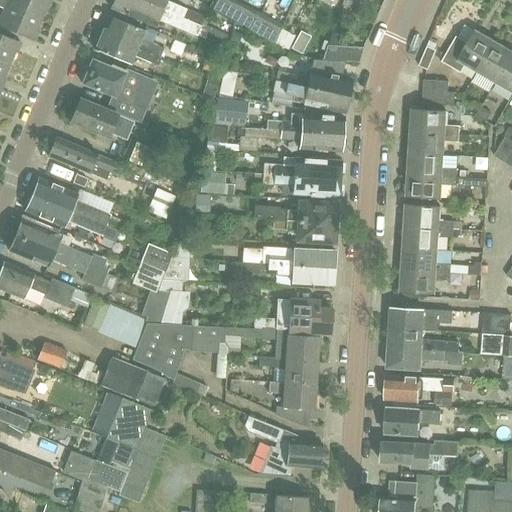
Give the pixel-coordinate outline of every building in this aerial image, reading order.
[(0,0),(42,17),(49,0),(0,0)] [(0,26),(33,40),(42,17),(0,0),(0,7),(4,9),(0,17),(0,26)] [(196,34),(199,26),(181,18),(182,17),(142,0),(113,0),(110,7),(155,26),(159,17),(196,34)] [(181,18),(199,26),(204,16),(165,0),(142,0),(182,17),(181,18)] [(216,0),(212,9),(249,29),(258,12),(235,0),(216,0)] [(107,15),(100,31),(159,56),(162,48),(140,39),(144,30),(107,15)] [(273,42),(280,29),(282,25),(262,15),(253,32),(273,42)] [(295,36),(280,29),(273,42),(287,50),(295,36)] [(477,71),(495,41),(475,29),(468,42),(456,35),(441,60),(461,72),(465,64),(477,71)] [(234,30),(230,40),(238,43),(242,33),(234,30)] [(159,56),(100,31),(93,48),(130,63),(133,54),(156,63),(159,56)] [(300,31),(292,49),(302,54),(310,36),(300,31)] [(0,64),(9,68),(19,43),(0,35),(0,64)] [(184,44),(173,40),(168,51),(180,56),(184,44)] [(477,71),(495,82),(511,53),(511,50),(495,41),(477,71)] [(419,66),(426,69),(434,49),(427,46),(419,66)] [(327,47),(322,60),(344,60),(344,61),(359,62),(363,49),(327,47)] [(511,53),(495,82),(497,83),(511,91),(511,53)] [(207,54),(202,69),(217,75),(223,60),(207,54)] [(88,70),(84,68),(80,78),(83,79),(82,82),(111,94),(113,95),(107,108),(140,122),(145,110),(136,106),(148,79),(144,77),(125,69),(111,63),(109,66),(92,59),(88,70)] [(277,70),(275,80),(347,96),(352,78),(340,76),(344,61),(344,60),(322,60),(312,59),(307,78),(277,70)] [(0,89),(9,68),(0,64),(0,89)] [(222,70),(218,93),(230,96),(235,72),(222,70)] [(207,78),(201,95),(213,99),(218,82),(207,78)] [(422,91),(447,93),(448,81),(423,79),(422,91)] [(347,96),(275,80),(272,90),(304,97),(303,102),(343,112),(347,96)] [(421,103),(447,104),(454,105),(455,93),(447,93),(422,91),(421,103)] [(78,98),(68,121),(105,137),(107,132),(128,140),(131,132),(133,127),(135,121),(78,98)] [(215,122),(245,125),(248,101),(217,98),(215,122)] [(481,107),(476,115),(486,122),(491,113),(481,107)] [(459,134),(459,127),(446,126),(447,112),(411,110),(410,131),(459,134)] [(266,120),(266,129),(341,133),(342,117),(290,113),(289,122),(266,120)] [(210,126),(210,142),(226,143),(227,127),(210,126)] [(255,136),(269,137),(298,140),(298,147),(340,150),(341,133),(266,129),(239,127),(238,138),(242,139),(241,151),(254,152),(255,136)] [(458,143),(459,134),(410,131),(408,153),(443,155),(444,142),(458,143)] [(117,169),(120,163),(55,136),(47,156),(105,180),(109,171),(119,176),(121,171),(117,169)] [(494,157),(505,163),(511,152),(511,141),(505,138),(494,157)] [(124,160),(150,170),(157,152),(131,141),(124,160)] [(206,148),(202,169),(214,172),(218,151),(206,148)] [(443,169),(443,155),(408,153),(407,174),(456,178),(457,169),(443,169)] [(262,164),(261,173),(338,178),(339,160),(294,157),(294,158),(282,157),(282,165),(262,164)] [(128,164),(122,179),(138,186),(144,171),(128,164)] [(201,172),(200,193),(223,195),(224,174),(201,172)] [(281,193),(337,197),(338,178),(261,173),(261,175),(253,174),(253,178),(261,179),(261,184),(282,186),(281,193)] [(76,174),(72,183),(83,188),(87,179),(76,174)] [(487,180),(456,178),(407,174),(406,197),(441,199),(441,185),(456,186),(455,188),(469,189),(469,186),(486,187),(487,180)] [(156,181),(173,187),(175,181),(158,175),(156,181)] [(38,177),(31,194),(105,226),(110,216),(108,215),(73,200),(76,193),(38,177)] [(156,188),(151,201),(169,209),(174,195),(156,188)] [(102,235),(105,226),(31,194),(24,210),(62,227),(65,219),(102,235)] [(195,195),(194,212),(208,213),(209,196),(195,195)] [(254,218),(274,219),(335,222),(336,211),(334,211),(334,205),(300,203),(299,212),(276,211),(277,208),(255,207),(254,218)] [(405,205),(404,227),(458,230),(462,230),(463,223),(454,222),(439,221),(440,207),(405,205)] [(70,240),(60,235),(21,219),(14,234),(88,265),(91,258),(67,247),(70,240)] [(335,234),(335,222),(274,219),(273,227),(298,229),(297,238),(332,240),(332,234),(335,234)] [(458,239),(458,230),(404,227),(402,248),(438,250),(438,238),(453,238),(458,239)] [(14,234),(7,250),(46,267),(49,259),(83,274),(80,280),(99,288),(100,287),(106,273),(102,271),(88,265),(14,234)] [(172,254),(170,258),(189,259),(191,259),(192,252),(192,237),(179,236),(178,239),(178,248),(175,247),(172,254)] [(164,273),(170,258),(172,254),(175,247),(163,242),(160,249),(148,244),(141,264),(164,273)] [(264,254),(263,263),(333,267),(334,249),(293,247),(292,255),(264,254)] [(437,263),(438,250),(402,248),(401,270),(450,273),(451,264),(437,263)] [(182,280),(182,271),(188,271),(189,259),(170,258),(164,273),(162,279),(182,280)] [(291,282),(332,284),(333,267),(263,263),(259,263),(241,262),(240,262),(230,261),(230,270),(291,274),(291,282)] [(51,278),(50,281),(2,262),(0,268),(0,289),(22,298),(27,287),(45,294),(43,298),(66,307),(67,303),(73,306),(80,290),(51,278)] [(468,265),(468,274),(480,275),(481,263),(474,262),(474,265),(473,265),(468,265)] [(164,273),(141,264),(133,284),(135,285),(149,291),(156,294),(157,291),(161,282),(162,279),(164,273)] [(450,273),(401,270),(400,292),(435,294),(435,280),(450,281),(450,273)] [(163,323),(177,324),(181,325),(182,312),(187,308),(188,292),(181,292),(182,280),(162,279),(161,282),(157,291),(170,292),(168,296),(163,323)] [(469,296),(469,298),(479,299),(479,297),(479,291),(469,290),(469,296)] [(145,321),(163,323),(168,296),(170,292),(157,291),(156,294),(149,291),(140,315),(147,318),(145,320),(145,321)] [(98,329),(108,305),(92,299),(82,323),(98,329)] [(285,330),(329,333),(330,310),(316,309),(316,302),(289,300),(277,299),(276,318),(254,317),(253,327),(276,328),(285,329),(285,330)] [(452,311),(390,307),(389,327),(424,330),(424,319),(447,321),(447,316),(451,317),(452,311)] [(495,314),(491,314),(483,313),(482,334),(489,334),(493,335),(503,335),(509,336),(511,315),(495,314)] [(159,370),(174,380),(176,373),(184,347),(190,349),(191,326),(181,325),(177,324),(163,323),(145,321),(134,348),(130,358),(159,370)] [(191,326),(190,349),(204,350),(205,327),(191,326)] [(224,337),(225,328),(216,327),(205,327),(204,350),(214,351),(218,351),(218,344),(223,344),(224,337)] [(276,340),(274,357),(284,358),(317,360),(318,337),(285,335),(285,330),(285,329),(276,328),(253,327),(253,329),(225,328),(224,337),(276,340)] [(423,340),(424,330),(389,327),(388,346),(456,351),(458,351),(459,342),(446,341),(423,340)] [(511,335),(509,336),(503,335),(493,335),(489,334),(482,334),(481,353),(502,355),(503,355),(511,355),(511,335)] [(57,373),(64,354),(43,346),(37,362),(36,364),(57,373)] [(455,361),(456,351),(388,346),(387,368),(422,370),(422,359),(444,360),(455,361)] [(6,350),(4,356),(0,354),(0,371),(26,382),(33,368),(32,367),(34,361),(6,350)] [(100,384),(153,406),(164,379),(111,357),(100,384)] [(283,383),(315,385),(317,360),(284,358),(274,357),(259,357),(259,364),(273,365),(273,368),(284,369),(283,383)] [(0,383),(22,392),(26,382),(0,371),(0,383)] [(174,380),(173,382),(203,396),(207,387),(176,373),(174,380)] [(386,375),(384,399),(418,402),(418,399),(422,399),(423,391),(453,393),(454,380),(386,375)] [(314,411),(315,385),(283,383),(269,382),(268,392),(283,392),(282,408),(276,407),(276,413),(305,426),(309,425),(310,410),(314,411)] [(96,418),(111,424),(121,398),(106,392),(96,418)] [(452,393),(435,392),(434,404),(451,405),(452,393)] [(117,442),(135,450),(130,461),(152,469),(160,447),(165,435),(145,427),(151,410),(121,398),(111,424),(105,438),(117,442)] [(383,421),(383,426),(385,429),(385,433),(417,435),(418,422),(439,423),(440,410),(386,407),(386,419),(383,421)] [(0,420),(24,430),(28,420),(6,412),(0,409),(0,420)] [(290,465),(318,467),(319,464),(322,462),(322,456),(320,454),(321,443),(291,440),(292,433),(284,428),(248,414),(244,424),(277,438),(273,446),(270,444),(269,445),(273,447),(262,473),(256,472),(256,474),(293,477),(293,475),(289,475),(290,465)] [(0,420),(0,430),(21,438),(24,430),(0,420)] [(430,440),(430,444),(382,441),(380,461),(411,464),(411,468),(443,470),(444,456),(457,457),(458,442),(430,440)] [(128,468),(130,461),(135,450),(117,442),(110,461),(128,468)] [(0,447),(0,470),(18,477),(44,488),(52,469),(25,458),(0,447)] [(126,473),(127,471),(97,459),(89,477),(119,489),(126,473)] [(130,461),(128,468),(127,471),(126,473),(147,481),(152,469),(130,461)] [(126,473),(119,489),(117,495),(138,503),(147,481),(126,473)] [(71,511),(100,511),(107,487),(82,476),(71,511)] [(377,508),(380,510),(379,511),(423,511),(415,511),(416,499),(417,482),(389,480),(388,497),(381,497),(381,500),(378,501),(377,508)] [(511,481),(495,481),(495,491),(469,489),(468,497),(479,497),(490,498),(500,499),(511,500),(511,499),(511,481)] [(196,490),(195,500),(217,502),(218,491),(196,490)] [(265,503),(265,495),(249,493),(248,502),(265,503)] [(273,511),(305,511),(307,497),(274,495),(273,511)] [(477,511),(479,497),(468,497),(467,511),(477,511)] [(479,497),(477,511),(489,511),(490,498),(479,497)] [(499,511),(500,499),(490,498),(489,511),(499,511)] [(500,499),(499,511),(510,511),(511,500),(500,499)] [(194,511),(216,511),(217,502),(195,500),(194,511)]
